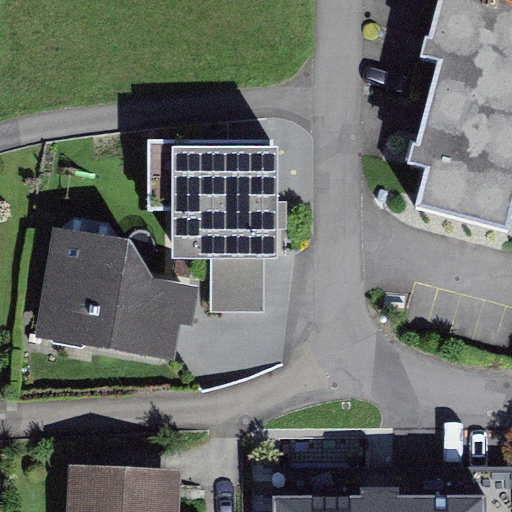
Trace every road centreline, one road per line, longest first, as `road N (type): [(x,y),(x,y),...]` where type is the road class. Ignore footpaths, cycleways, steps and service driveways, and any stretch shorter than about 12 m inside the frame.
road 1 (residential): [(346,326),(329,360),(297,384),(220,410),(0,424)]
road 2 (residential): [(356,0),(336,287),(346,326)]
road 3 (residential): [(346,326),(381,360),(441,386),(511,388)]
